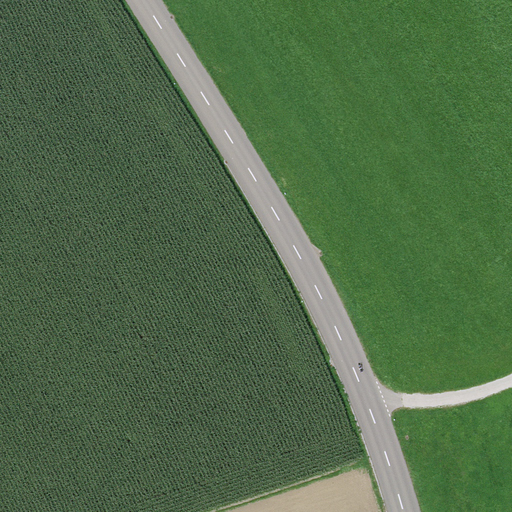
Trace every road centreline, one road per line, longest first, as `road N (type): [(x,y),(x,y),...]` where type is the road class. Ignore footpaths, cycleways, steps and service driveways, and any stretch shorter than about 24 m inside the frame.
road 1 (tertiary): [(404,511),(366,393),(307,264),(145,0)]
road 2 (track): [(511,385),(444,404),(366,393)]
